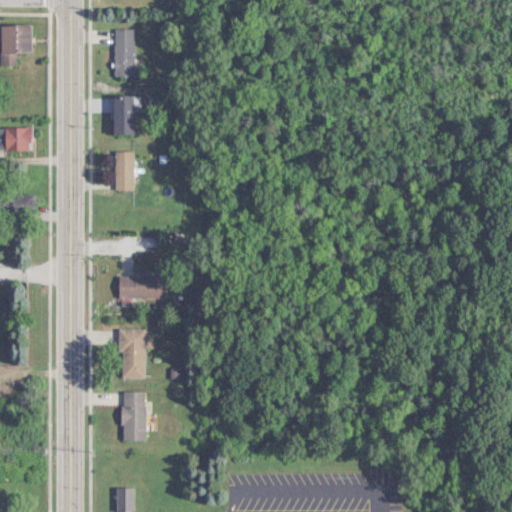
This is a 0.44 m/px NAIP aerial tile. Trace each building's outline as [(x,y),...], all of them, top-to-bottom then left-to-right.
[(30,54),(29,25),(0,25),(0,67),(17,67),(17,54),(30,54)] [(113,76),(134,76),(134,28),(113,28),(113,76)] [(132,107),(139,107),(139,95),(111,96),(111,134),(132,134),(132,107)] [(0,149),(30,150),(30,127),(0,127),(0,149)] [(113,189),(132,189),(132,151),(113,151),(113,189)] [(117,297),(166,296),(166,274),(117,274),(117,297)] [(143,376),(143,344),(150,344),(150,337),(144,337),(144,327),(118,328),(119,376),(143,376)] [(144,439),(144,390),(121,390),(121,439),(144,439)] [(132,486),(115,486),(115,510),(132,510),(132,486)]
